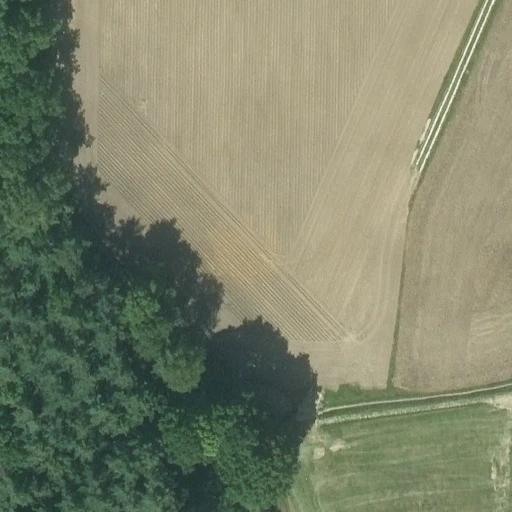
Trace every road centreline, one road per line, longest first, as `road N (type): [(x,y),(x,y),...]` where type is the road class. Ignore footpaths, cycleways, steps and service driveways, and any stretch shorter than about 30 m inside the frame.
road 1 (track): [(304,415),(489,0)]
road 2 (track): [(37,148),(46,188),(113,267),(148,329),(163,412)]
road 3 (track): [(41,0),(37,148)]
